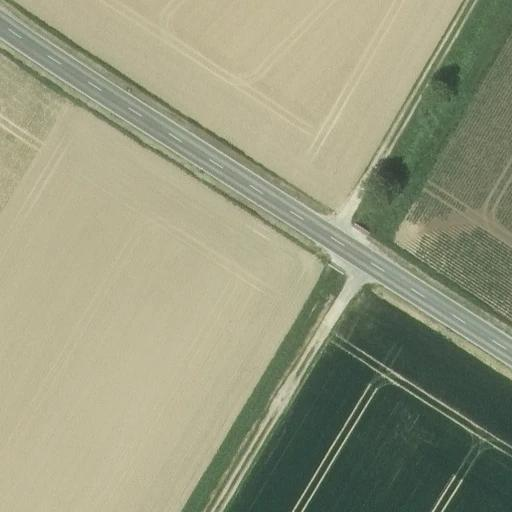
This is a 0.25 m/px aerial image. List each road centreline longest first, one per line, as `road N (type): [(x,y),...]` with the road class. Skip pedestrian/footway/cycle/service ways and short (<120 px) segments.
road 1 (secondary): [(511,352),(0,26)]
road 2 (track): [(216,511),(367,261)]
road 3 (track): [(471,0),(332,240)]
